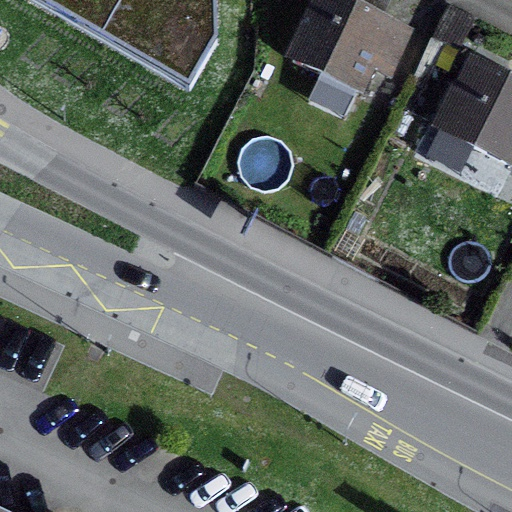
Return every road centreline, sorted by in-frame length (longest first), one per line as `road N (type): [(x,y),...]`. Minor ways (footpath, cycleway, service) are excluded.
road 1 (secondary): [(511,435),(225,289)]
road 2 (secondary): [(225,289),(169,229),(0,140)]
road 3 (secondary): [(0,217),(161,286),(225,289)]
